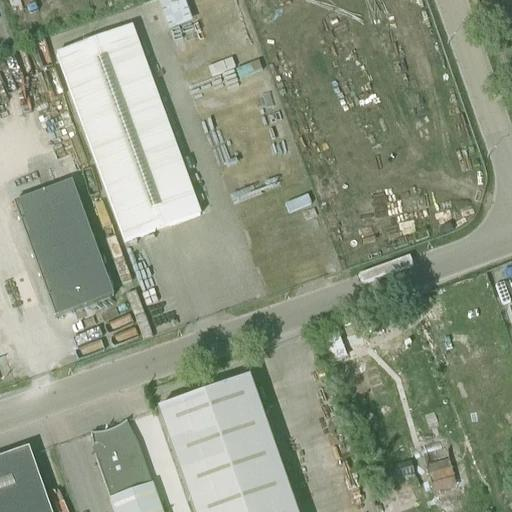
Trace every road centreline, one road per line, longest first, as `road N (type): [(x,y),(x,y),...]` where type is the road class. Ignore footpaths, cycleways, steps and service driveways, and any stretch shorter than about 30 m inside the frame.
road 1 (residential): [(0,419),(511,235)]
road 2 (residential): [(511,174),(448,0)]
